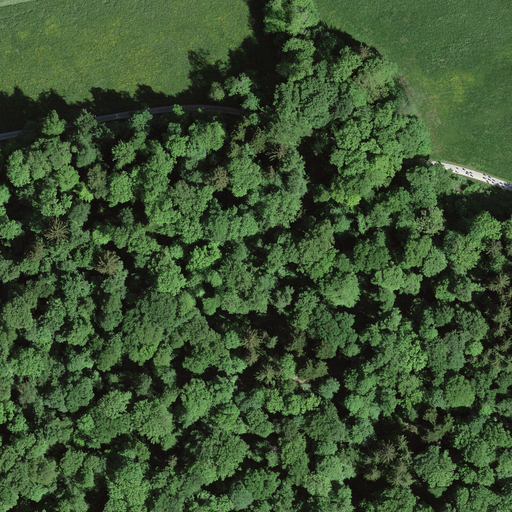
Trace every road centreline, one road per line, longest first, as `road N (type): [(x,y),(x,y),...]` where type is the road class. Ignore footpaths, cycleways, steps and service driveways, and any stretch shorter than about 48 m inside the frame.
road 1 (track): [(511,382),(416,363),(243,379),(0,375)]
road 2 (track): [(287,122),(170,253),(61,300),(0,343)]
road 3 (track): [(0,136),(179,108),(287,122)]
road 4 (track): [(287,122),(381,156),(511,187)]
road 5 (track): [(288,0),(319,77),(287,122)]
